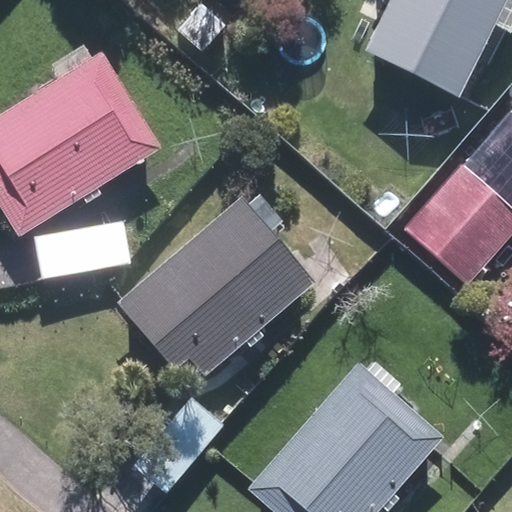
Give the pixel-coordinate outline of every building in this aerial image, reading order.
[(511,0),(398,0),(366,65),(460,112),(511,8),(511,0)] [(0,118),(0,200),(22,235),(164,145),(105,51),(96,57),(88,45),(58,65),(65,77),(0,118)] [(308,117),(349,143),(361,124),(320,98),(308,117)] [(408,238),(469,288),(511,236),(511,217),(460,174),(408,238)] [(120,302),(179,372),(196,358),(206,371),(315,281),(274,232),(284,223),(260,194),(249,203),(246,199),(120,302)] [(128,220),(145,237),(168,214),(150,197),(128,220)] [(30,236),(36,278),(131,262),(124,222),(30,236)] [(355,363),(252,481),(286,511),(360,511),(432,431),(355,363)] [(131,470),(162,496),(224,423),(191,396),(131,470)]
